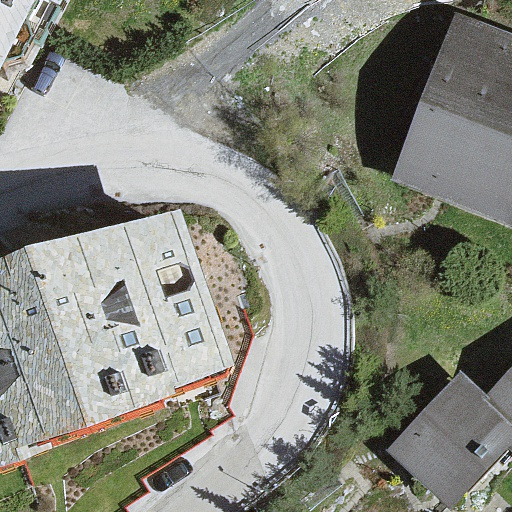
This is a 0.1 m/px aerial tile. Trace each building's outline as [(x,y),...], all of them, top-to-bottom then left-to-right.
[(0,0),(0,148),(91,0),(0,0)] [(511,40),(480,34),(420,190),(511,230),(511,40)] [(222,220),(0,302),(0,482),(277,374),(222,220)] [(511,366),(486,394),(490,397),(487,400),(511,423),(511,441),(507,447),(511,451),(511,366)] [(486,394),(461,371),(387,450),(449,509),(507,447),(511,441),(511,423),(487,400),(490,397),(486,394)]
